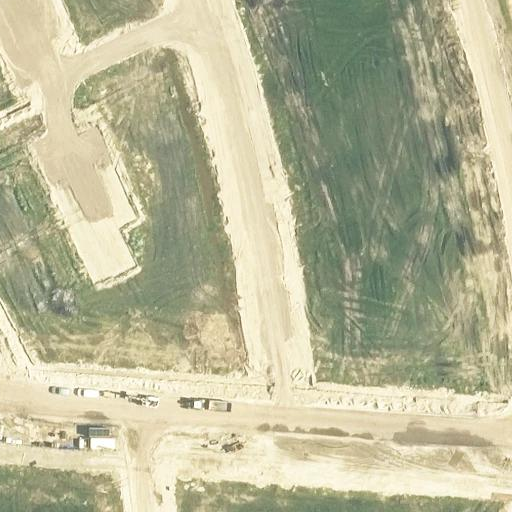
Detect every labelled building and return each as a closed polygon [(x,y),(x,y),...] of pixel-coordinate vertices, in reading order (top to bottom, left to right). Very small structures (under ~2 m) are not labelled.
[(71,0),(67,0),(60,3),(63,11),(75,6),(71,0)] [(152,0),(122,0),(113,4),(121,23),(156,9),(152,0)] [(282,0),(242,0),(249,20),(285,9),(282,0)] [(405,38),(390,42),(394,55),(418,47),(415,35),(446,25),(437,0),(434,0),(397,12),(405,38)] [(392,0),(397,12),(434,0),(392,0)] [(335,7),(323,11),(326,18),(337,14),(335,7)] [(285,9),(249,20),(256,41),(292,29),(285,9)] [(337,14),(326,18),(328,26),(340,22),(337,14)] [(80,17),(68,22),(72,30),(83,25),(80,17)] [(292,29),(256,41),(262,61),(299,50),(292,29)] [(354,46),(342,50),(345,58),(356,54),(354,46)] [(299,50),(262,61),(269,82),(305,70),(299,50)] [(356,54),(345,58),(347,65),(358,62),(356,54)] [(422,60),(397,66),(400,79),(415,75),(422,101),(463,91),(457,64),(425,72),(422,60)] [(305,70),(269,82),(276,103),(312,92),(305,70)] [(428,128),(414,132),(417,144),(442,138),(439,125),(470,117),(463,91),(422,101),(428,128)] [(187,94),(138,105),(144,128),(146,128),(146,127),(190,117),(190,118),(192,117),(187,94)] [(315,130),(283,138),(289,162),(331,152),(325,128),(340,124),(337,112),(312,118),(315,130)] [(190,117),(146,127),(146,128),(150,144),(159,142),(194,134),(190,118),(190,117)] [(81,125),(84,132),(95,127),(92,120),(81,125)] [(116,126),(105,131),(108,139),(119,134),(116,126)] [(119,134),(108,139),(111,146),(122,141),(119,134)] [(194,134),(159,142),(163,157),(163,158),(197,150),(194,134)] [(463,140),(443,144),(446,156),(444,156),(453,203),(487,197),(483,179),(484,179),(481,167),(477,150),(465,152),(463,140)] [(163,157),(158,158),(162,175),(201,166),(197,150),(163,158),(163,157)] [(331,152),(289,162),(295,186),(327,179),(330,191),(355,185),(352,173),(337,176),(331,152)] [(130,158),(119,163),(122,170),(133,165),(130,158)] [(133,165),(122,170),(125,177),(136,172),(133,165)] [(162,175),(157,176),(162,193),(166,192),(205,183),(201,166),(162,175)] [(33,172),(22,177),(25,185),(36,180),(33,172)] [(36,180),(25,185),(29,192),(40,187),(36,180)] [(205,183),(166,192),(170,207),(170,208),(209,199),(205,183)] [(143,188),(132,193),(135,199),(146,194),(143,188)] [(147,196),(136,201),(139,209),(150,204),(147,196)] [(170,207),(165,208),(169,226),(174,225),(174,224),(213,215),(209,199),(170,208),(170,207)] [(347,199),(300,207),(304,228),(351,220),(347,199)] [(392,205),(380,207),(381,215),(393,213),(392,205)] [(51,212),(39,217),(43,224),(54,219),(51,212)] [(393,213),(381,215),(383,223),(395,221),(393,213)] [(213,215),(174,224),(174,225),(178,240),(178,241),(217,232),(213,215)] [(5,219),(0,221),(0,246),(15,239),(5,219)] [(54,219),(43,224),(46,232),(57,227),(54,219)] [(351,220),(304,228),(307,248),(354,240),(354,239),(345,241),(341,223),(351,221),(351,220)] [(466,241),(462,241),(468,279),(488,275),(486,264),(497,262),(491,222),(464,226),(466,241)] [(129,227),(118,232),(121,239),(132,234),(129,227)] [(178,240),(173,241),(177,258),(220,248),(220,247),(217,232),(178,241),(178,240)] [(15,239),(0,246),(0,270),(25,258),(15,239)] [(354,240),(307,248),(310,268),(357,260),(354,240)] [(135,241),(124,246),(127,253),(139,250),(135,241)] [(392,246),(380,248),(381,256),(393,254),(392,246)] [(177,258),(174,258),(180,282),(228,270),(223,247),(220,247),(220,248),(177,258)] [(139,250),(127,253),(131,261),(142,256),(139,250)] [(68,251),(57,256),(61,264),(72,259),(68,251)] [(393,254),(381,256),(383,264),(394,262),(393,254)] [(25,258),(0,270),(0,292),(1,295),(35,277),(25,258)] [(72,259),(61,264),(64,271),(75,266),(72,259)] [(357,260),(310,268),(314,289),(361,281),(357,260)] [(133,269),(125,272),(130,282),(137,279),(133,269)] [(35,277),(1,295),(11,313),(11,314),(43,297),(43,298),(45,297),(35,277)] [(81,279),(70,284),(73,291),(84,286),(81,279)] [(96,285),(94,297),(102,299),(104,287),(96,285)] [(83,293),(74,302),(80,308),(88,299),(83,293)] [(11,313),(9,314),(19,334),(53,317),(43,298),(43,297),(11,314),(11,313)] [(129,299),(128,311),(136,312),(137,300),(129,299)] [(137,300),(136,312),(144,312),(145,300),(137,300)] [(166,302),(165,310),(177,311),(178,303),(166,302)] [(178,303),(177,311),(189,311),(190,303),(178,303)] [(206,305),(205,313),(217,313),(218,305),(206,305)] [(218,305),(217,313),(230,314),(230,306),(218,305)] [(53,317),(19,334),(30,354),(63,337),(53,317)] [(328,319),(326,344),(339,345),(337,378),(364,380),(367,337),(340,335),(341,320),(328,319)] [(94,323),(91,360),(113,361),(115,324),(94,323)] [(115,324),(113,361),(133,363),(135,326),(115,324)] [(367,337),(364,380),(391,382),(394,349),(407,350),(408,324),(396,324),(395,339),(367,337)] [(420,325),(418,351),(431,352),(429,384),(456,386),(459,343),(433,342),(434,326),(420,325)] [(135,326),(133,363),(153,364),(156,327),(135,326)] [(156,327),(153,364),(173,366),(176,328),(156,327)] [(176,328),(173,366),(193,367),(196,330),(176,328)] [(196,330),(193,367),(213,369),(216,331),(196,330)] [(459,343),(456,386),(457,386),(457,389),(479,390),(480,388),(483,388),(486,356),(499,357),(500,331),(487,330),(486,345),(459,343)] [(216,331),(213,369),(235,370),(238,333),(216,331)] [(7,478),(4,511),(25,511),(28,479),(7,478)] [(77,511),(79,483),(55,481),(52,511),(77,511)] [(102,511),(104,485),(79,483),(77,511),(102,511)] [(228,511),(230,494),(203,492),(201,511),(228,511)] [(230,494),(228,511),(256,511),(257,496),(230,494)] [(283,498),(281,511),(302,511),(304,500),(283,498)] [(304,500),(302,511),(323,511),(324,501),(304,500)] [(324,501),(323,511),(343,511),(344,502),(324,501)] [(344,502),(343,511),(364,511),(365,504),(344,502)]
